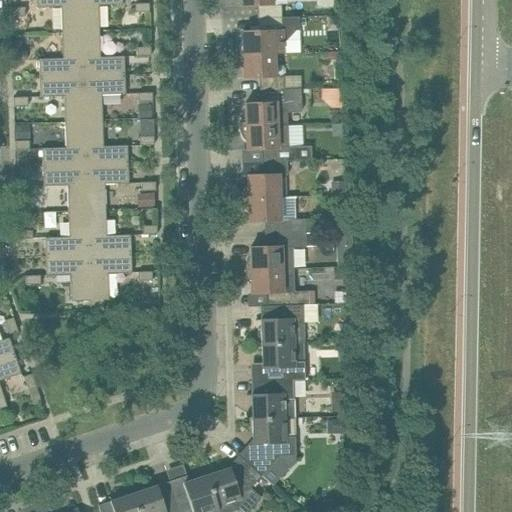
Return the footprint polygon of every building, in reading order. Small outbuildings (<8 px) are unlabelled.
[(36,0),(36,7),(60,7),(61,32),(80,32),(78,0),(36,0)] [(98,5),(122,5),(121,0),(78,0),(80,32),(99,31),(98,5)] [(240,0),(241,5),(257,5),(257,18),(282,17),(281,5),(272,5),(272,0),(240,0)] [(149,3),(134,4),(135,12),(149,12),(149,3)] [(10,8),(10,17),(24,16),(24,8),(10,8)] [(240,42),(238,46),(236,49),(236,53),(236,55),(274,54),(283,53),(282,17),(257,18),(257,32),(242,32),(242,40),(240,42)] [(124,56),(100,57),(99,31),(80,32),(82,77),(124,75),(124,56)] [(61,32),(62,59),(38,59),(39,78),(82,77),(80,32),(61,32)] [(150,47),(136,47),(136,56),(150,56),(150,47)] [(11,52),(11,61),(26,60),(25,51),(11,52)] [(243,70),(243,78),(259,77),(259,90),(284,89),(284,76),(275,77),(274,54),(236,55),(236,56),(238,63),(240,66),(243,70)] [(125,94),(124,75),(82,77),(83,121),(102,120),(101,95),(125,94)] [(39,78),(39,97),(63,96),(64,122),(83,121),(82,77),(39,78)] [(241,114),(240,118),(238,121),(238,125),(238,127),(287,125),(287,113),(301,112),(300,89),(284,89),(259,90),(260,103),(244,104),(244,111),(241,114)] [(152,93),(137,93),(138,102),(152,101),(152,93)] [(13,97),(13,106),(27,106),(27,97),(13,97)] [(151,105),(138,105),(138,118),(151,117),(151,105)] [(127,146),(103,146),(102,120),(83,121),(85,166),(127,164),(127,146)] [(64,122),(65,148),(41,148),(42,167),(85,166),(83,121),(64,122)] [(342,124),(331,125),(332,137),(342,136),(342,124)] [(28,125),(14,126),(14,139),(28,139),(28,125)] [(245,142),(246,150),(261,149),(262,162),(287,161),(286,161),(310,160),(310,147),(300,147),(288,147),(287,125),(238,127),(238,130),(240,135),(244,141),(245,142)] [(153,136),(139,137),(139,146),(153,145),(153,136)] [(14,141),(14,150),(29,149),(28,141),(14,141)] [(247,183),(245,186),(242,190),(240,196),(240,199),(279,198),(279,174),(287,174),(287,161),(262,162),(262,175),(247,176),(247,183)] [(104,184),(128,183),(127,164),(85,166),(86,210),(105,210),(104,184)] [(42,167),(42,186),(66,185),(67,211),(86,210),(85,166),(42,167)] [(155,182),(140,182),(141,191),(155,191),(155,182)] [(344,194),(344,184),(331,184),(332,194),(344,194)] [(16,187),(16,195),(30,195),(30,186),(16,187)] [(153,194),(137,194),(137,208),(154,207),(153,194)] [(248,214),(248,222),(264,221),(264,234),(289,233),(289,234),(305,233),(304,220),(280,221),(279,198),(240,199),(241,201),(242,208),(246,212),(248,214)] [(67,211),(68,237),(44,238),(45,256),(88,255),(86,210),(67,211)] [(130,235),(106,236),(105,210),(86,210),(88,255),(131,254),(130,235)] [(156,226),(142,226),(142,235),(157,234),(156,226)] [(17,230),(18,239),(32,239),(32,230),(17,230)] [(249,257),(247,259),(245,263),(244,268),(243,271),(282,269),(281,246),(290,246),(289,234),(289,233),(264,234),(265,247),(249,248),(249,257)] [(107,273),(131,273),(131,254),(88,255),(89,301),(90,301),(90,311),(103,310),(103,300),(108,300),(107,273)] [(45,275),(54,275),(69,275),(70,301),(89,301),(88,255),(45,256),(45,275)] [(250,286),(251,293),(266,293),(267,306),(301,305),(307,305),(307,291),(293,292),(293,269),(282,269),(243,271),(243,272),(245,278),(247,283),(250,286)] [(137,281),(152,280),(151,272),(137,272),(137,281)] [(40,284),(40,275),(25,276),(25,285),(40,284)] [(260,308),(262,308),(263,324),(260,324),(261,344),(303,343),(301,305),(267,306),(260,307),(260,308)] [(17,331),(13,318),(4,320),(9,334),(17,331)] [(347,333),(341,334),(342,341),(347,340),(350,340),(349,333),(347,333)] [(0,360),(15,356),(9,338),(0,340),(0,360)] [(303,343),(261,344),(262,364),(264,364),(265,381),(292,381),(304,380),(303,343)] [(0,388),(0,380),(20,374),(15,356),(0,360),(0,408),(6,406),(0,388)] [(36,387),(31,374),(23,376),(28,390),(36,387)] [(293,418),(292,381),(265,381),(250,382),(251,419),(293,418)] [(251,419),(252,439),(255,439),(255,444),(242,458),(261,476),(279,457),(294,456),(293,418),(251,419)] [(231,470),(226,472),(225,469),(206,475),(218,511),(234,511),(256,505),(250,488),(261,476),(242,458),(231,470)] [(170,484),(169,484),(178,511),(218,511),(206,475),(187,482),(188,484),(172,490),(170,484)] [(153,490),(152,487),(133,493),(139,511),(178,511),(169,484),(153,490)] [(100,507),(99,505),(98,505),(99,511),(139,511),(133,493),(114,499),(115,502),(100,507)]
